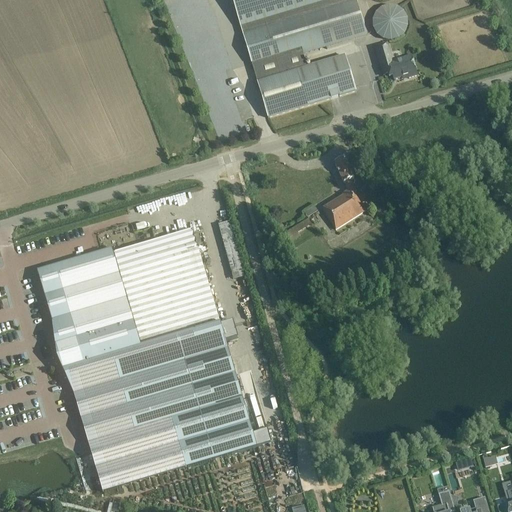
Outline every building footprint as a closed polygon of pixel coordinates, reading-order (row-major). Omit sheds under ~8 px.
[(355,0),(232,0),(268,119),(356,93),(345,57),(307,68),(303,55),(366,36),(355,0)] [(372,8),(373,39),(404,38),(404,8),(372,8)] [(387,44),(375,48),(383,77),(392,74),(394,81),(408,77),(408,79),(417,77),(411,57),(402,59),(403,61),(393,64),(387,44)] [(354,179),(344,159),(334,164),(344,184),(345,184),(348,192),(342,196),(343,197),(323,210),(336,231),(369,209),(366,203),(361,206),(354,194),(356,193),(350,181),(354,179)] [(312,205),(302,212),(307,218),(316,211),(312,205)] [(277,219),(270,224),(278,236),(286,230),(277,219)] [(75,261),(37,272),(48,309),(59,346),(55,347),(63,373),(67,372),(77,409),(88,445),(96,470),(103,494),(180,472),(257,449),(272,444),(268,431),(253,435),(243,400),(236,378),(226,343),(238,339),(233,322),(220,326),(206,279),(192,231),(154,243),(115,254),(114,250),(75,261)] [(0,445),(2,451),(18,445),(16,440),(0,445)] [(487,457),(482,458),(485,469),(497,466),(495,458),(487,460),(487,457)] [(510,503),(497,507),(498,511),(511,511),(511,483),(511,484),(511,485),(511,491),(507,493),(510,503)] [(454,511),(449,492),(438,495),(442,507),(432,510),(432,511),(454,511)] [(487,511),(484,500),(472,503),(474,511),(470,511),(487,511)]
